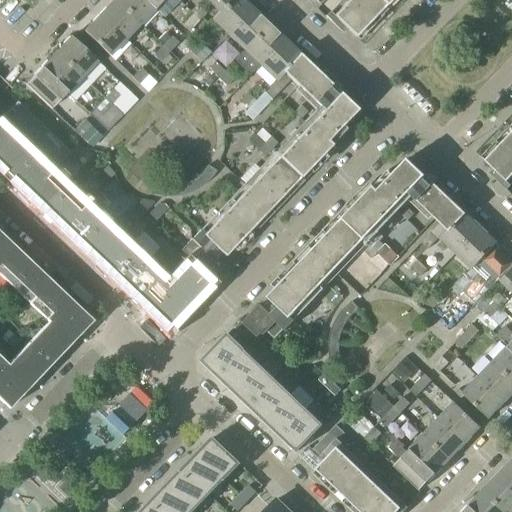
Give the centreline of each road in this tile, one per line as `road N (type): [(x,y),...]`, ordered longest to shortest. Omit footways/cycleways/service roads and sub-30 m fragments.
road 1 (residential): [(166,363),(401,120)]
road 2 (residential): [(128,324),(0,202)]
road 3 (residential): [(128,324),(10,444)]
road 4 (residential): [(325,511),(204,399)]
road 5 (residential): [(101,511),(204,399)]
road 6 (residential): [(368,88),(273,0)]
road 7 (residential): [(368,88),(452,0)]
road 8 (residential): [(428,511),(511,425)]
